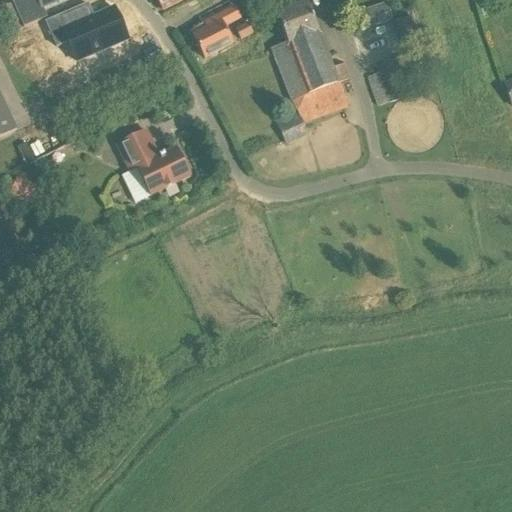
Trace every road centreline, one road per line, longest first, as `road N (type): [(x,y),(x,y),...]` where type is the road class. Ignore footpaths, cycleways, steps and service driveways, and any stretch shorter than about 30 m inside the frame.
road 1 (track): [(101,511),(184,412),(308,344),(511,302)]
road 2 (residential): [(135,0),(174,46),(251,186),(277,195),(379,169)]
road 3 (track): [(0,315),(55,271),(251,186)]
road 4 (residential): [(379,169),(336,0)]
road 5 (residential): [(379,169),(511,178)]
